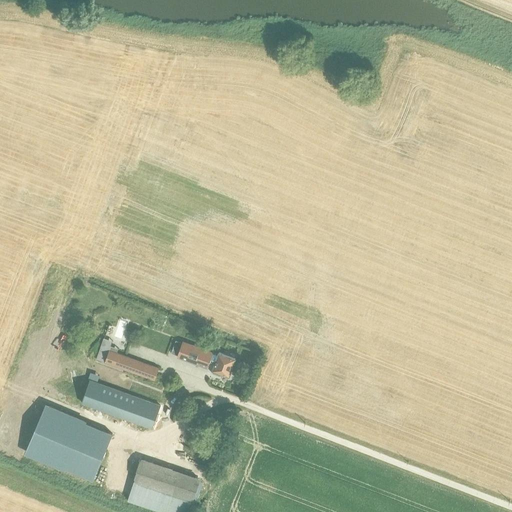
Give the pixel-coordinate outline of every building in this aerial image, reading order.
[(122,316),(117,328),(123,330),(128,319),(122,316)] [(103,337),(96,358),(155,380),(160,367),(117,352),(118,348),(111,345),(113,341),(103,337)] [(183,342),(176,339),(172,352),(178,354),(177,357),(208,368),(210,363),(214,365),(211,372),(221,376),(222,372),(230,375),(236,357),(219,351),(218,354),(214,353),(214,351),(184,340),(183,342)] [(90,379),(82,403),(153,428),(162,405),(90,379)] [(47,402),(25,453),(65,470),(66,467),(73,471),(93,480),(114,433),(87,421),(87,420),(47,402)] [(134,484),(128,500),(165,511),(187,511),(199,479),(140,459),(134,477),(136,478),(134,484)]
